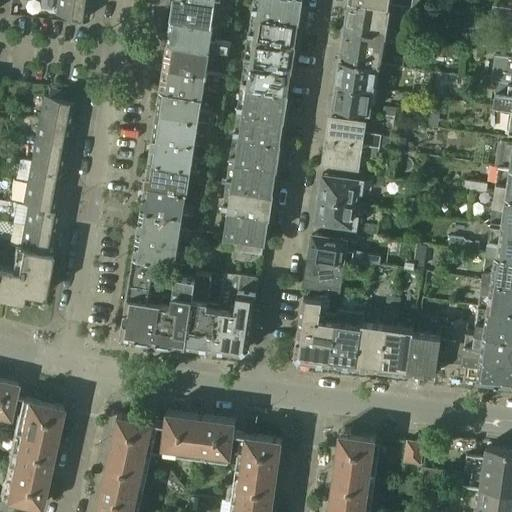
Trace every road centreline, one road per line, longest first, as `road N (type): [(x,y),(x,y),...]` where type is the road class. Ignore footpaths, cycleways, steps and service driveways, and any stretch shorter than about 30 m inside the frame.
road 1 (residential): [(261,395),(326,0)]
road 2 (residential): [(122,0),(64,364)]
road 3 (residential): [(315,402),(511,421)]
road 4 (residential): [(95,372),(261,395)]
road 5 (residential): [(95,372),(62,511)]
